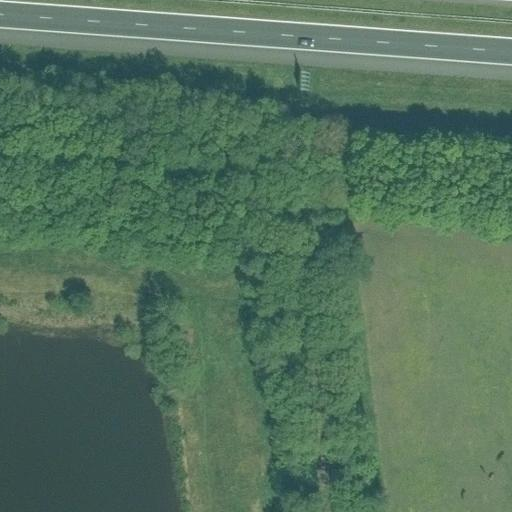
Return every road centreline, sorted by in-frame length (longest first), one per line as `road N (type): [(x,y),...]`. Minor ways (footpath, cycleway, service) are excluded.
road 1 (motorway): [(0,17),(511,54)]
road 2 (unclassified): [(289,203),(325,511)]
